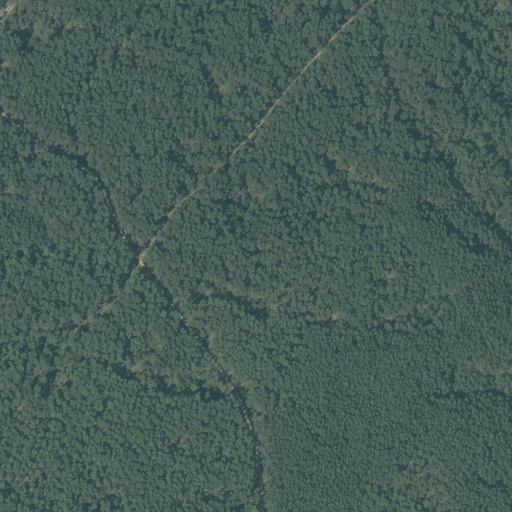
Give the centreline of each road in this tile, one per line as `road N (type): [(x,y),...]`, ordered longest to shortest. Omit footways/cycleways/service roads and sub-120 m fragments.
road 1 (track): [(371,0),(225,169),(179,203),(139,261)]
road 2 (unknown): [(260,511),(256,457),(238,396),(139,261)]
road 3 (track): [(511,241),(478,216),(389,80),(375,0)]
road 4 (track): [(139,261),(99,185),(0,114)]
road 5 (track): [(116,511),(85,475),(59,334)]
